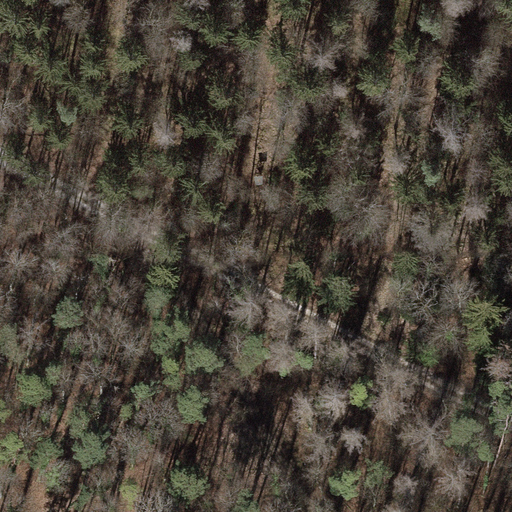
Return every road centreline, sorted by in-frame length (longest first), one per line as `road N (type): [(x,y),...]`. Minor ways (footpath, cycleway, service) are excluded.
road 1 (track): [(511,422),(147,233)]
road 2 (track): [(310,511),(288,462),(147,233)]
road 3 (track): [(147,233),(0,155)]
